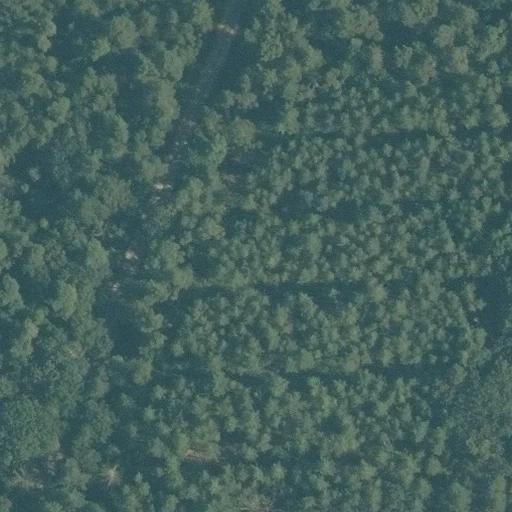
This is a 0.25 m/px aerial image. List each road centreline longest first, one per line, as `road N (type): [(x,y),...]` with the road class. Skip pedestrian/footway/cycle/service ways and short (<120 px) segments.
road 1 (track): [(31,511),(231,0)]
road 2 (track): [(426,511),(511,274)]
